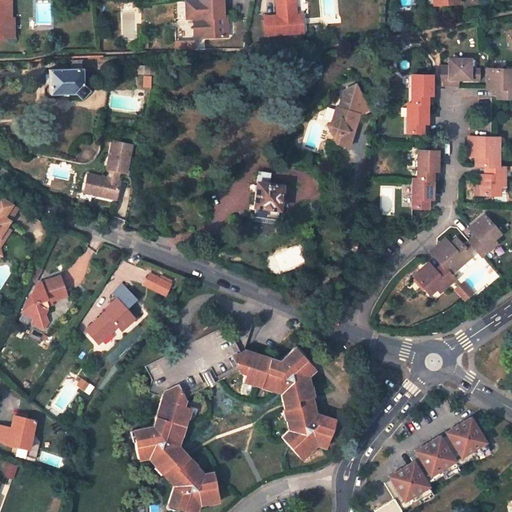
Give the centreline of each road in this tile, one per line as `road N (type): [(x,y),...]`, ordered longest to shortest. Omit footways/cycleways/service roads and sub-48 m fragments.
road 1 (residential): [(351,328),(65,208),(0,166)]
road 2 (residential): [(455,92),(449,211),(395,261),(351,328)]
road 3 (residential): [(432,361),(353,456),(341,511)]
